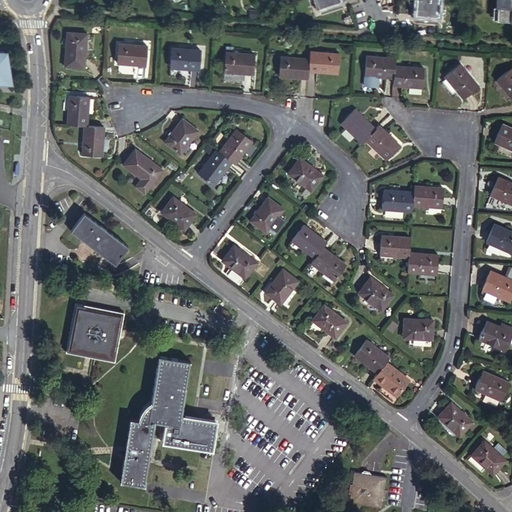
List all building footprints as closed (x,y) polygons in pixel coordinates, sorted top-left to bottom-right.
[(441,0),(419,0),(418,20),(439,22),(441,0)] [(511,0),(490,0),(489,13),(511,14),(511,0)] [(84,29),(66,28),(64,62),(82,63),(84,29)] [(144,40),(116,38),(114,58),(142,60),(144,40)] [(198,44),(169,42),(167,61),(197,64),(198,44)] [(251,49),(223,46),(221,66),(250,68),(251,49)] [(338,49),(309,47),(308,53),(307,66),(336,68),(338,49)] [(0,78),(12,80),(7,50),(0,49),(0,78)] [(279,71),(307,73),(307,66),(308,53),(280,50),(279,71)] [(394,58),(394,53),(365,51),(364,70),(363,80),(373,80),(373,78),(377,78),(377,71),(392,72),(394,58)] [(392,72),(392,77),(423,79),(424,61),(394,58),(392,72)] [(463,62),(446,73),(465,98),(481,87),(463,62)] [(511,67),(497,77),(511,97),(511,67)] [(68,90),(65,119),(84,121),(86,92),(68,90)] [(368,128),(377,120),(356,101),(343,115),(363,134),(368,128)] [(184,114),(166,136),(179,147),(197,125),(184,114)] [(403,135),(381,115),(377,120),(368,128),(389,149),(403,135)] [(100,151),(102,123),(84,121),(81,149),(100,151)] [(511,125),(503,121),(494,139),(511,147),(511,125)] [(231,156),(233,158),(251,134),(237,124),(219,147),(231,156)] [(134,147),(163,165),(167,158),(138,139),(134,147)] [(219,147),(216,144),(200,167),(214,178),(231,156),(219,147)] [(121,161),(139,176),(149,183),(161,168),(133,147),(121,161)] [(302,150),(290,165),(313,184),(325,169),(302,150)] [(511,179),(498,174),(491,192),(511,199),(511,179)] [(149,183),(139,176),(134,184),(142,191),(149,183)] [(443,185),(414,183),(413,188),(412,204),(442,206),(443,185)] [(379,205),(412,208),(412,204),(413,188),(381,186),(379,205)] [(264,191),(246,212),(262,224),(266,220),(269,223),(278,213),(274,210),(279,202),(264,191)] [(171,193),(159,208),(182,226),(194,211),(171,193)] [(83,211),(70,229),(116,261),(129,242),(83,211)] [(320,243),(323,239),(300,220),(288,236),(311,254),(320,243)] [(511,229),(495,222),(488,240),(511,249),(511,229)] [(409,250),(410,234),(378,231),(376,252),(408,255),(409,250)] [(230,240),(218,255),(242,273),(254,258),(230,240)] [(342,260),(320,243),(311,254),(309,257),(330,275),(342,260)] [(408,255),(407,270),(436,272),(438,252),(409,250),(408,255)] [(280,265),(262,288),(275,299),(293,276),(280,265)] [(511,294),(511,278),(493,271),(485,288),(510,299),(511,294)] [(367,273),(355,289),(377,307),(390,292),(367,273)] [(124,312),(76,302),(66,352),(114,361),(124,312)] [(319,302),(307,317),(331,336),(342,321),(319,302)] [(229,313),(221,308),(217,314),(225,319),(229,313)] [(433,317),(405,315),(404,333),(432,336),(433,317)] [(400,323),(393,318),(388,325),(395,330),(400,323)] [(511,342),(511,332),(501,327),(488,322),(480,340),(508,352),(511,342)] [(511,327),(503,323),(501,327),(511,332),(511,327)] [(383,359),(386,355),(363,336),(350,351),(374,371),(383,359)] [(190,362),(159,357),(152,400),(149,403),(146,406),(143,410),(140,415),(139,418),(130,417),(120,480),(144,484),(153,430),(162,432),(161,441),(212,450),(214,436),(213,435),(214,430),(211,430),(212,421),(181,416),(190,362)] [(374,371),(371,374),(395,393),(407,378),(383,359),(374,371)] [(507,381),(479,371),(473,386),(500,397),(507,381)] [(448,402),(434,417),(456,436),(469,421),(448,402)] [(488,440),(474,455),(496,474),(510,458),(488,440)] [(389,478),(356,473),(354,485),(352,484),(350,494),(353,494),(351,503),(384,509),(386,500),(388,500),(390,490),(387,490),(389,478)]
